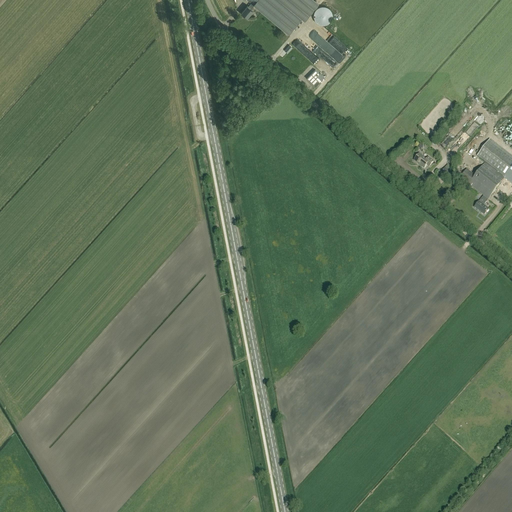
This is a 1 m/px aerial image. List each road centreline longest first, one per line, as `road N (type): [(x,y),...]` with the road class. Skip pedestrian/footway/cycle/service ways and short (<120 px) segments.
road 1 (secondary): [(284,511),(187,0)]
road 2 (unclassified): [(511,272),(227,33),(206,0)]
